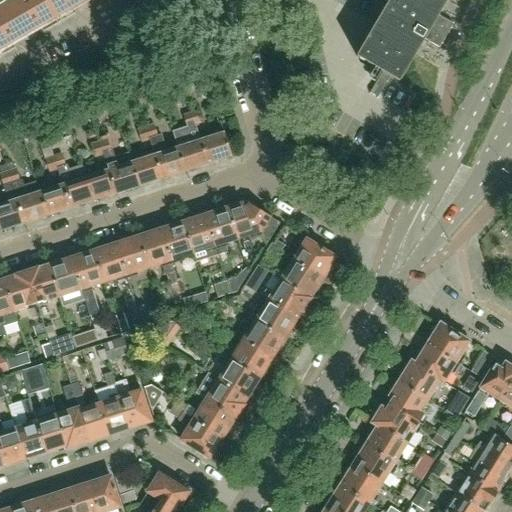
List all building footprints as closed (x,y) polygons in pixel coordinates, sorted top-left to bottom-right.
[(25,37),(86,2),(84,0),(14,0),(7,5),(25,37)] [(414,55),(422,41),(423,40),(439,49),(444,41),(446,43),(448,39),(450,35),(448,34),(453,26),(437,16),(438,14),(446,1),(446,0),(391,0),(389,4),(381,17),(373,31),(365,44),(358,57),(357,56),(356,58),(381,73),(368,95),(376,100),(389,78),(398,83),(399,82),(399,81),(400,79),(406,69),(414,55)] [(0,51),(25,37),(7,5),(0,8),(0,51)] [(196,70),(189,48),(162,57),(169,79),(196,70)] [(187,99),(211,90),(203,69),(180,77),(187,99)] [(198,112),(191,114),(195,127),(202,124),(198,112)] [(186,130),(195,127),(191,114),(182,117),(186,130)] [(158,136),(154,124),(144,127),(145,129),(148,139),(158,136)] [(148,139),(145,129),(136,132),(140,144),(149,142),(148,139)] [(231,158),(223,135),(208,139),(207,135),(198,138),(207,166),(231,158)] [(207,166),(198,138),(189,141),(191,146),(177,150),(184,173),(207,166)] [(92,203),(85,180),(82,168),(67,173),(65,168),(64,168),(60,157),(54,158),(49,141),(47,142),(57,171),(60,183),(69,210),(92,203)] [(57,171),(47,142),(40,144),(45,161),(45,162),(49,174),(57,171)] [(106,142),(99,144),(103,156),(110,154),(106,142)] [(95,159),(103,156),(99,144),(91,147),(95,159)] [(163,155),(161,150),(152,153),(161,180),(184,173),(177,150),(163,155)] [(161,180),(152,153),(142,156),(144,161),(133,164),(129,153),(127,154),(138,188),(161,180)] [(138,188),(127,154),(114,158),(116,164),(106,168),(115,195),(138,188)] [(23,225),(4,165),(0,166),(0,177),(5,193),(0,194),(0,231),(0,232),(23,225)] [(46,218),(39,195),(35,183),(24,186),(22,180),(18,181),(14,169),(8,171),(6,165),(4,165),(23,225),(46,218)] [(115,195),(106,168),(98,170),(99,175),(85,180),(92,203),(115,195)] [(69,210),(60,183),(50,186),(52,191),(39,195),(46,218),(69,210)] [(279,225),(245,204),(228,210),(238,241),(259,234),(263,228),(267,230),(263,236),(265,242),(267,244),(279,225)] [(238,241),(228,210),(205,217),(215,248),(238,241)] [(215,248),(205,217),(183,224),(193,255),(215,248)] [(193,255),(183,224),(161,231),(171,262),(193,255)] [(171,262),(161,231),(138,239),(148,270),(162,265),(165,276),(166,275),(170,286),(177,284),(171,262)] [(148,270),(138,239),(116,246),(126,277),(148,270)] [(280,253),(284,247),(274,240),(270,247),(280,253)] [(330,270),(336,260),(306,241),(293,262),(322,280),(327,271),(330,270)] [(126,277),(116,246),(94,253),(104,284),(126,277)] [(276,260),(280,253),(270,247),(266,253),(276,260)] [(81,291),(85,301),(89,316),(90,320),(91,320),(98,341),(107,338),(91,288),(104,284),(94,253),(71,260),(81,291)] [(81,291),(71,260),(49,267),(59,298),(81,291)] [(317,288),(322,280),(293,262),(281,282),(309,300),(310,298),(313,297),(317,291),(317,288)] [(59,298),(49,267),(46,268),(27,274),(37,308),(48,304),(47,302),(59,298)] [(238,291),(244,281),(240,270),(227,274),(233,292),(238,291)] [(37,308),(27,274),(6,280),(6,281),(4,281),(14,313),(24,309),(25,312),(37,308)] [(14,313),(4,281),(0,282),(0,336),(6,335),(3,327),(17,322),(14,313)] [(255,294),(259,287),(249,281),(245,287),(255,294)] [(230,294),(226,282),(214,286),(218,298),(230,294)] [(308,301),(309,300),(281,282),(268,302),(297,320),(302,310),(305,308),(308,304),(308,301)] [(251,300),(255,294),(245,287),(241,294),(251,300)] [(208,302),(205,293),(183,300),(186,309),(208,302)] [(82,319),(89,316),(85,301),(77,303),(82,319)] [(291,328),(297,320),(268,302),(256,322),(284,340),(285,338),(288,337),(292,331),(291,328)] [(145,305),(136,308),(141,327),(151,325),(145,305)] [(132,330),(141,327),(136,308),(127,311),(132,330)] [(284,344),(284,341),(284,340),(256,322),(243,342),(272,359),(277,351),(280,350),(284,344)] [(469,343),(440,325),(439,327),(437,325),(430,336),(433,337),(427,345),(456,363),(469,343)] [(159,326),(143,332),(158,342),(167,348),(174,336),(166,331),(159,326)] [(229,342),(233,336),(222,329),(218,336),(229,342)] [(54,356),(75,349),(70,333),(49,340),(54,356)] [(103,344),(108,361),(129,355),(124,338),(103,344)] [(266,368),(272,359),(243,342),(231,362),(259,379),(260,378),(263,377),(267,371),(266,368)] [(151,343),(143,356),(159,365),(167,353),(151,343)] [(53,357),(49,345),(42,347),(46,360),(53,357)] [(424,351),(418,352),(411,363),(443,383),(456,363),(427,345),(424,351)] [(481,379),(494,359),(484,352),(471,373),(481,379)] [(22,358),(6,363),(9,372),(25,367),(22,358)] [(258,381),(259,379),(231,362),(225,371),(215,364),(213,367),(203,360),(197,369),(247,399),(252,391),(255,390),(259,384),(258,381)] [(500,401),(511,382),(511,369),(498,361),(466,411),(474,417),(489,393),(500,401)] [(0,374),(9,372),(6,363),(0,364),(0,374)] [(402,373),(404,375),(398,383),(427,401),(439,382),(443,384),(443,383),(411,363),(410,364),(408,363),(402,373)] [(42,365),(21,372),(25,386),(47,380),(42,365)] [(241,409),(247,399),(197,369),(194,373),(205,380),(195,395),(206,402),(234,419),(235,418),(238,416),(241,411),(241,409)] [(129,430),(114,384),(115,384),(112,373),(104,376),(108,387),(95,391),(99,406),(98,406),(108,437),(129,430)] [(6,390),(14,387),(17,382),(15,374),(2,378),(6,390)] [(471,393),(478,382),(469,376),(462,387),(471,393)] [(150,423),(140,393),(131,396),(126,380),(115,384),(114,384),(129,430),(150,423)] [(511,408),(511,382),(500,401),(511,408)] [(79,383),(69,386),(73,396),(82,393),(79,383)] [(419,424),(424,416),(420,413),(427,401),(398,383),(397,384),(395,383),(389,393),(391,394),(386,403),(419,424)] [(72,396),(73,396),(69,386),(63,388),(66,400),(73,398),(72,396)] [(164,417),(155,389),(151,386),(145,388),(155,420),(164,417)] [(458,391),(445,412),(456,419),(469,398),(458,391)] [(108,437),(98,406),(89,410),(87,405),(86,405),(82,395),(74,397),(78,410),(88,443),(108,437)] [(46,454),(34,419),(36,418),(30,399),(21,402),(29,425),(15,430),(25,460),(46,454)] [(233,421),(234,419),(206,402),(199,412),(187,405),(187,406),(178,400),(172,408),(222,439),(227,430),(231,430),(234,424),(233,421)] [(419,424),(386,403),(373,423),(406,444),(419,424)] [(216,448),(222,439),(172,408),(169,413),(179,419),(178,421),(189,428),(180,442),(209,460),(210,458),(213,457),(217,451),(216,448)] [(88,443),(78,410),(56,417),(66,447),(67,450),(88,443)] [(66,447),(56,417),(45,420),(44,416),(36,418),(34,419),(46,454),(66,447)] [(507,431),(496,424),(489,420),(483,430),(494,437),(500,441),(507,431)] [(452,439),(459,443),(470,426),(463,421),(452,439)] [(368,436),(371,438),(365,446),(394,464),(406,444),(373,423),(367,432),(368,436)] [(25,460),(15,430),(3,434),(0,425),(0,453),(5,468),(23,462),(22,461),(25,460)] [(451,434),(441,428),(437,435),(447,441),(451,434)] [(511,428),(502,442),(511,448),(511,428)] [(442,448),(447,441),(437,435),(432,442),(442,448)] [(511,470),(511,448),(502,442),(500,441),(494,437),(487,447),(480,442),(474,452),(510,474),(511,470)] [(451,456),(459,443),(452,439),(444,452),(451,456)] [(394,464),(365,446),(361,454),(359,453),(351,465),(381,484),(388,473),(392,475),(397,466),(394,464)] [(498,493),(510,474),(474,452),(469,460),(476,465),(469,476),(497,493),(498,493)] [(434,462),(422,455),(410,474),(422,481),(426,474),(434,462)] [(437,481),(447,466),(438,460),(428,475),(437,481)] [(369,504),(381,484),(351,465),(344,477),(346,478),(340,487),(368,504),(369,504)] [(136,501),(127,473),(114,477),(123,505),(136,501)] [(148,511),(177,511),(188,495),(158,476),(140,505),(144,507),(143,509),(148,511)] [(498,494),(498,493),(497,493),(469,476),(457,495),(484,511),(488,506),(490,507),(498,494)] [(108,511),(120,508),(110,478),(89,485),(97,511),(108,511)] [(408,483),(401,492),(410,498),(416,488),(408,483)] [(97,511),(89,485),(69,491),(75,511),(97,511)] [(326,505),(336,511),(363,511),(368,504),(340,487),(336,494),(333,493),(326,505)] [(428,504),(432,497),(422,490),(418,497),(428,504)] [(75,511),(69,491),(48,498),(52,511),(75,511)] [(484,511),(457,495),(446,511),(484,511)] [(428,504),(418,497),(413,504),(424,510),(428,504)] [(52,511),(48,498),(27,505),(29,511),(52,511)]
